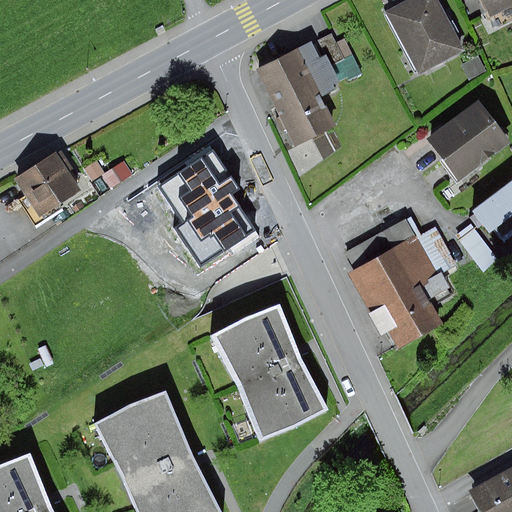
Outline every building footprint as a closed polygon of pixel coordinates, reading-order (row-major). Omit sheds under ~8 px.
[(429,0),(416,0),(388,15),(415,68),(454,48),(429,0)] [(511,0),(484,0),(491,13),(511,3),(511,0)] [(340,58),(329,37),(320,42),(330,62),(340,58)] [(309,46),(256,72),(277,115),(282,112),(319,94),(337,86),(324,59),(316,63),(309,46)] [(319,94),(282,112),(298,145),(335,127),(319,94)] [(510,143),(479,104),(432,141),(462,180),(510,143)] [(231,152),(182,188),(197,209),(212,199),(225,217),(260,192),(231,152)] [(21,201),(33,218),(74,191),(68,182),(73,178),(58,155),(18,181),(28,196),(21,201)] [(171,172),(118,208),(147,250),(200,214),(197,209),(182,188),(171,172)] [(511,187),(504,176),(463,206),(482,232),(490,226),(500,240),(511,231),(511,187)] [(391,252),(345,276),(369,324),(381,318),(396,347),(437,326),(421,295),(440,286),(434,273),(450,264),(456,276),(468,270),(459,251),(448,257),(435,233),(418,242),(408,223),(383,235),(391,252)] [(118,295),(102,309),(110,318),(126,304),(118,295)] [(295,354),(280,307),(217,339),(243,390),(256,442),(323,407),(295,354)] [(213,511),(162,400),(100,428),(137,511),(213,511)] [(53,511),(28,458),(0,470),(0,511),(53,511)] [(473,511),(511,511),(511,469),(464,494),(473,511)]
